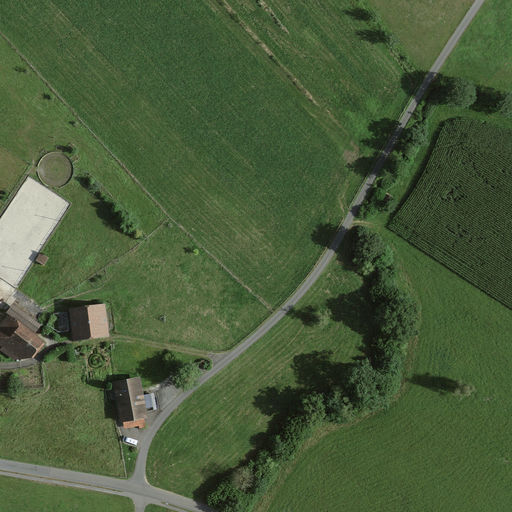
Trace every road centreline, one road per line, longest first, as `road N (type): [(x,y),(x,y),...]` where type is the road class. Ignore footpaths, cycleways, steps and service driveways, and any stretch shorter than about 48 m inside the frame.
road 1 (unclassified): [(480,0),(314,275),(281,315),(166,410),(147,437),(139,490)]
road 2 (tertiary): [(139,490),(0,464)]
